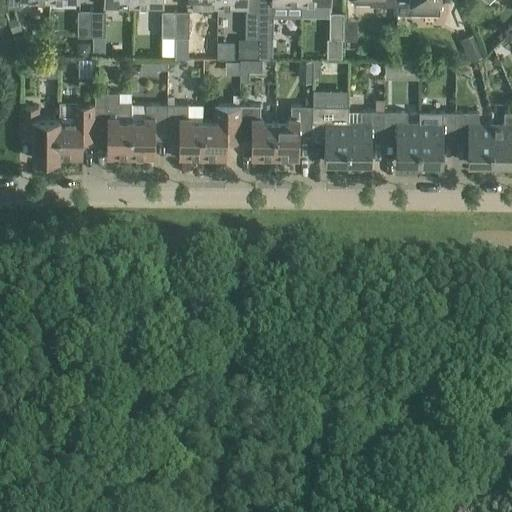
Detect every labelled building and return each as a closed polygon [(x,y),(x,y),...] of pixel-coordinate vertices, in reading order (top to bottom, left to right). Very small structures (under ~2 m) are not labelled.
[(354,0),(354,4),(396,5),(396,13),(397,13),(397,0),(354,0)] [(440,2),(440,0),(397,0),(397,13),(440,14),(440,2)] [(91,36),(92,10),(78,10),(77,36),(91,36)] [(91,36),(105,36),(105,10),(92,10),(91,36)] [(175,37),(175,11),(162,11),(161,37),(175,37)] [(189,37),(189,11),(175,11),(175,37),(189,37)] [(259,37),(260,11),(246,11),(245,37),(259,37)] [(273,37),(273,11),(260,11),(259,37),(273,37)] [(344,38),(344,12),(330,12),(330,38),(344,38)] [(461,39),(466,52),(479,46),(474,34),(461,39)] [(258,57),(258,39),(239,38),(239,57),(258,57)] [(44,59),(44,70),(58,70),(58,59),(44,59)] [(119,92),(95,92),(95,103),(95,133),(107,133),(107,158),(131,158),(130,101),(119,101),(119,92)] [(83,133),(95,133),(95,103),(74,103),(74,119),(59,119),(58,157),(59,157),(82,157),(83,133)] [(167,133),(167,103),(146,103),(146,116),(144,116),(144,120),(131,120),(131,158),(155,158),(155,133),(167,133)] [(203,159),(203,120),(190,120),(190,116),(188,116),(188,104),(167,103),(167,133),(179,133),(179,158),(203,159)] [(239,104),(213,104),(213,120),(203,120),(203,159),(227,159),(227,134),(239,134),(239,104)] [(275,159),(275,121),(263,121),(263,117),(260,117),(260,104),(239,104),(239,134),(251,134),(251,159),(275,159)] [(59,118),(38,117),(38,105),(20,105),(20,135),(33,135),(33,158),(59,158),(59,157),(58,157),(59,119),(59,118)] [(312,135),(312,134),(313,110),(313,105),(291,105),(291,117),(288,117),(288,121),(275,121),(275,159),(299,159),(299,135),(312,135)] [(313,105),(313,110),(312,134),(325,134),(324,161),(335,161),(335,165),(348,165),(348,105),(313,105)] [(384,135),(384,111),(361,110),(361,122),(348,122),(348,165),(360,165),(360,162),(371,162),(371,135),(384,135)] [(419,166),(420,122),(407,122),(408,111),(384,111),(384,135),(396,135),(396,162),(407,162),(407,166),(419,166)] [(455,136),(456,111),(432,111),(432,122),(420,122),(419,166),(432,166),(432,162),(443,162),(443,135),(455,136)] [(491,123),(479,123),(479,111),(456,111),(455,136),(468,136),(468,163),(478,163),(478,166),(491,167),(491,123)] [(511,111),(504,112),(504,123),(491,123),(491,167),(503,167),(504,163),(511,163),(511,111)] [(511,438),(504,438),(501,469),(511,470),(511,438)]
